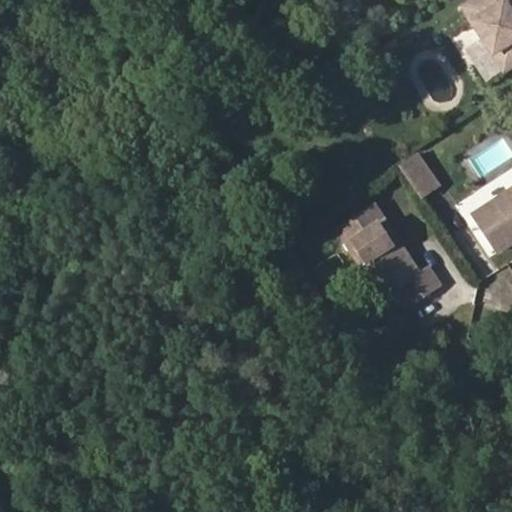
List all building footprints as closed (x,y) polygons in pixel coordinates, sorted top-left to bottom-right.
[(511,0),(470,0),(467,3),(507,66),(511,62),(511,0)] [(426,200),(445,186),(421,152),(401,166),(426,200)] [(511,249),(511,198),(489,214),(511,250),(511,249)] [(353,231),(382,272),(395,277),(404,290),(413,290),(422,285),(433,300),(457,282),(446,267),(437,272),(425,254),(416,255),(408,244),(414,239),(390,205),(353,231)] [(422,285),(413,290),(423,306),(433,300),(422,285)]
